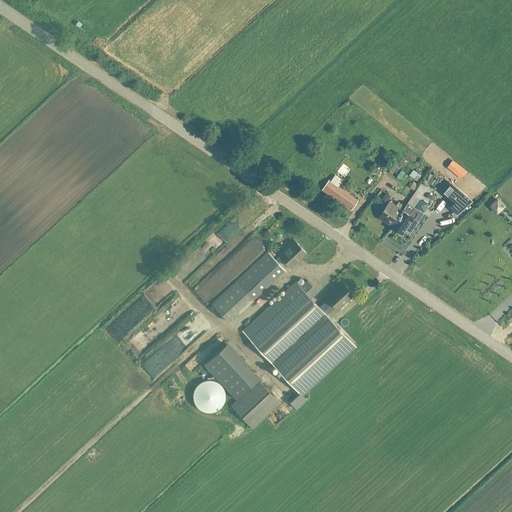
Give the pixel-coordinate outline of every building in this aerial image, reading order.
[(437,148),(448,155),(451,151),(441,143),(437,148)] [(465,174),(470,166),(455,155),(450,162),(465,174)] [(262,176),(261,164),(249,165),(250,177),(262,176)] [(399,171),(405,176),(409,171),(404,166),(399,171)] [(437,166),(425,182),(436,190),(448,174),(437,166)] [(421,175),(413,170),(409,175),(417,181),(421,175)] [(329,180),(322,190),(351,210),(358,201),(329,180)] [(411,194),(417,185),(412,182),(407,191),(411,194)] [(446,186),(442,191),(447,196),(453,201),(451,203),(448,206),(453,209),(457,213),(464,207),(471,200),(460,191),(450,182),(446,186)] [(420,183),(413,197),(424,202),(431,189),(420,183)] [(382,198),(386,202),(391,196),(386,193),(382,198)] [(492,205),(498,211),(504,205),(498,199),(492,205)] [(379,217),(402,233),(406,228),(409,231),(422,213),(407,203),(402,209),(390,201),(379,217)] [(443,217),(450,208),(446,205),(440,214),(443,217)] [(285,269),(289,265),(291,267),(306,253),(295,240),(279,254),(280,255),(276,259),(268,250),(235,281),(211,303),(212,303),(209,306),(213,311),(217,308),(228,320),(234,315),(236,317),(254,300),(253,300),(286,270),(285,269)] [(166,274),(114,322),(127,336),(180,289),(166,274)] [(354,294),(343,281),(326,296),(328,298),(320,306),(311,296),(317,290),(307,279),(301,286),(296,281),(242,330),(303,395),(356,346),(327,314),(336,307),(338,309),(354,294)] [(178,302),(127,341),(138,355),(189,316),(178,302)] [(192,335),(209,325),(201,311),(184,320),(192,335)] [(182,327),(145,361),(157,375),(194,341),(198,346),(215,330),(210,325),(194,340),(182,327)] [(208,363),(237,395),(261,373),(246,356),(242,360),(228,345),(208,363)] [(196,367),(206,356),(200,351),(190,362),(196,367)] [(280,403),(259,379),(231,405),(253,428),(280,403)] [(194,394),(194,395),(194,396),(194,398),(194,399),(194,400),(194,401),(195,402),(195,403),(196,404),(196,405),(197,406),(199,407),(200,409),(201,409),(202,410),(205,411),(207,411),(208,412),(210,412),(212,411),(213,411),(216,410),(218,409),(219,409),(220,407),(221,407),(222,406),(223,405),(223,404),(224,403),(224,402),(225,401),(225,400),(225,399),(225,398),(225,396),(225,395),(225,394),(225,393),(225,392),(225,391),(224,390),(224,389),(223,388),(223,387),(222,386),(221,385),(221,384),(219,383),(217,382),(216,381),(214,380),(213,380),(212,380),(209,380),(208,380),(206,380),(205,380),(203,381),(202,382),(200,383),(199,383),(198,384),(197,386),(196,387),(196,388),(195,389),(195,390),(194,391),(194,392),(194,393),(194,394)]
